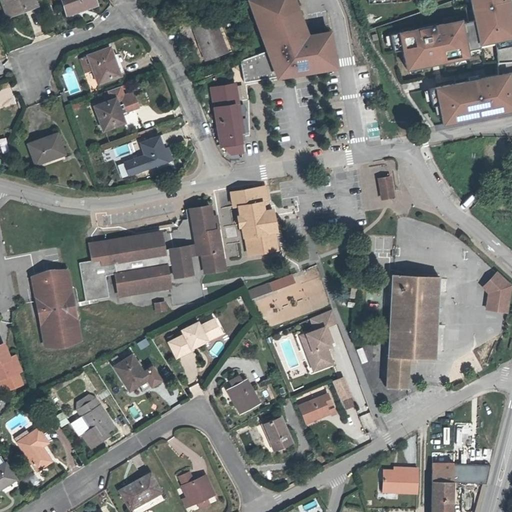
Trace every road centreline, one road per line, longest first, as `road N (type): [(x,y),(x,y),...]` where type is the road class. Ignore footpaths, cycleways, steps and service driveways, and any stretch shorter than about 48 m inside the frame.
road 1 (residential): [(262,510),(211,422),(184,416),(36,511)]
road 2 (unclassified): [(0,185),(97,204),(214,183)]
road 3 (unclassified): [(511,377),(488,381),(337,470)]
road 4 (residential): [(133,14),(178,79),(214,183)]
road 5 (residential): [(331,0),(361,155)]
road 6 (unclassified): [(409,147),(442,201),(511,263)]
road 7 (unclassified): [(214,183),(361,155)]
road 8 (residential): [(133,14),(27,55),(38,88)]
